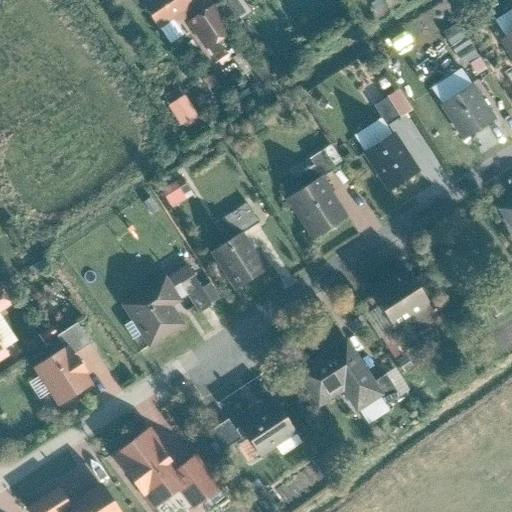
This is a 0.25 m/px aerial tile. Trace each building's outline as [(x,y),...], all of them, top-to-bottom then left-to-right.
[(194,12),(186,0),(150,0),(151,0),(139,7),(156,35),(182,19),(194,12)] [(201,52),(229,35),(210,3),(194,12),(182,19),(201,52)] [(430,22),(411,34),(419,48),(439,36),(430,22)] [(511,67),(511,30),(495,41),(511,67)] [(460,142),(494,121),(471,85),(438,105),(460,142)] [(399,92),(374,108),(386,128),(411,113),(399,92)] [(194,116),(183,99),(167,109),(178,127),(194,116)] [(388,193),(420,173),(397,135),(364,155),(388,193)] [(300,190),(320,178),(333,170),(322,153),(309,161),(313,167),(293,180),(300,190)] [(311,242),(346,221),(320,178),(300,190),(285,200),(311,242)] [(187,201),(176,182),(159,191),(170,210),(187,201)] [(511,197),(494,209),(511,238),(511,237),(511,197)] [(239,238),(244,236),(260,226),(247,206),(227,218),(239,238)] [(234,292),(266,272),(244,236),(239,238),(211,256),(234,292)] [(184,267),(165,279),(178,300),(197,288),(184,267)] [(431,308),(408,269),(365,295),(388,334),(431,308)] [(120,306),(147,350),(183,328),(172,309),(181,304),(178,300),(165,279),(120,306)] [(0,310),(8,306),(0,292),(0,310)] [(71,355),(88,345),(75,324),(55,337),(63,350),(66,348),(71,355)] [(371,385),(345,341),(293,371),(318,412),(344,396),(355,415),(380,400),(371,385)] [(54,409),(90,387),(71,355),(66,348),(63,350),(30,369),(54,409)] [(384,406),(397,399),(384,377),(371,385),(380,400),(384,406)] [(297,435),(277,403),(233,429),(252,462),(297,435)] [(176,468),(147,430),(109,458),(149,510),(177,489),(187,482),(176,468)] [(192,509),(218,489),(193,455),(176,468),(187,482),(177,489),(192,509)] [(119,511),(102,486),(72,506),(76,511),(75,511),(119,511)] [(72,506),(63,491),(29,511),(75,511),(76,511),(72,506)]
